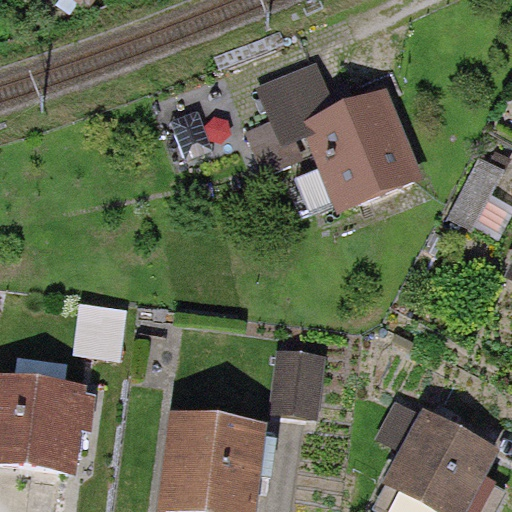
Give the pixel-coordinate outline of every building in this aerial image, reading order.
[(98,0),(61,0),(88,16),(98,0)] [(338,218),(422,184),(387,97),(337,117),(318,70),(259,94),(272,127),(247,137),(265,181),(306,164),(300,149),(309,146),(338,218)] [(506,176),(480,162),(448,222),(499,249),(511,224),(511,209),(494,199),(506,176)] [(81,310),(75,361),(124,367),(130,316),(81,310)] [(275,359),(270,423),(321,427),(326,363),(275,359)] [(0,474),(79,483),(84,438),(94,439),(98,404),(88,403),(90,394),(0,383),(0,474)] [(488,484),(503,457),(425,416),(423,420),(396,405),(374,447),(398,460),(381,492),(419,511),(487,511),(499,490),(488,484)] [(259,511),(270,432),(171,420),(159,511),(259,511)]
